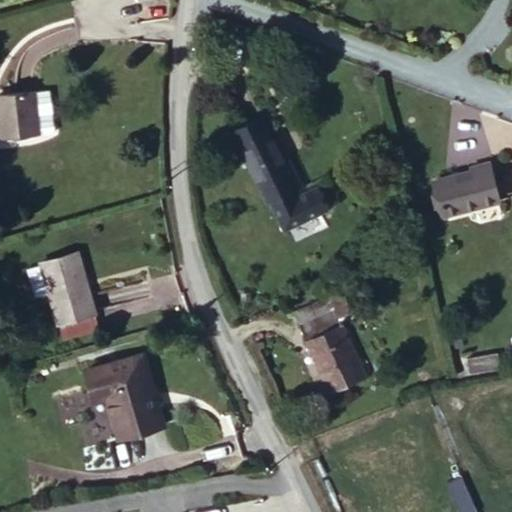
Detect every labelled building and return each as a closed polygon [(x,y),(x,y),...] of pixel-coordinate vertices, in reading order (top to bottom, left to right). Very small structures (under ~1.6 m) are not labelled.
[(0,80),(0,119),(50,118),(47,79),(0,80)] [(263,117),(234,131),(281,231),(332,208),(320,183),(298,193),(263,117)] [(491,166),(435,180),(443,217),(500,204),(491,166)] [(41,281),(51,313),(85,300),(68,241),(15,256),(25,287),(41,281)] [(85,300),(51,313),(56,329),(90,318),(85,300)] [(287,347),(311,337),(305,324),(281,335),(287,347)] [(323,332),(311,337),(287,347),(310,401),(346,386),(323,332)] [(100,387),(112,431),(157,416),(137,349),(78,368),(86,391),(100,387)] [(465,358),(468,373),(500,368),(497,352),(465,358)]
